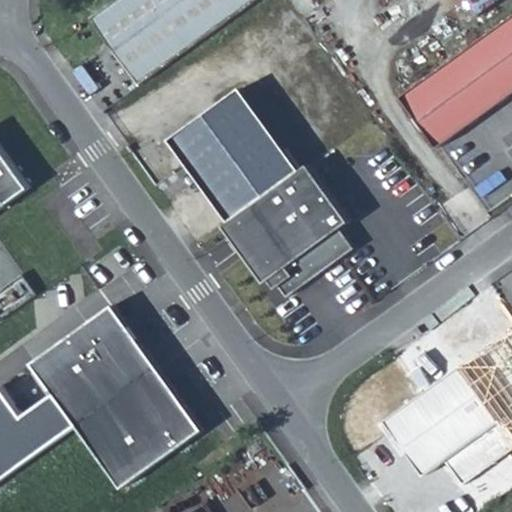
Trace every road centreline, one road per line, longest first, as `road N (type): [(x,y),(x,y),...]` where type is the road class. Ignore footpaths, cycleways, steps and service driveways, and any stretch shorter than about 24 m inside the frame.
road 1 (residential): [(0,23),(279,404)]
road 2 (residential): [(279,404),(511,241)]
road 3 (residential): [(279,404),(358,511)]
